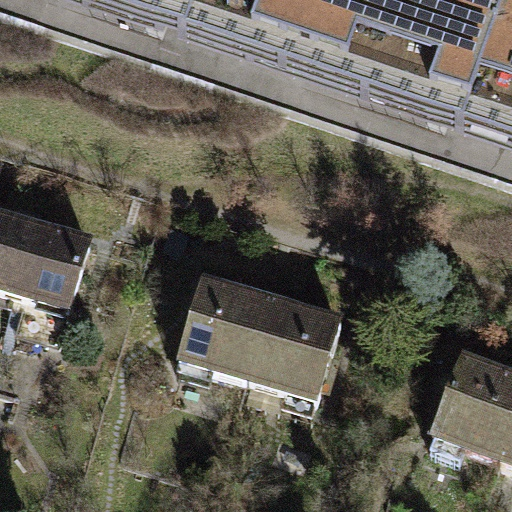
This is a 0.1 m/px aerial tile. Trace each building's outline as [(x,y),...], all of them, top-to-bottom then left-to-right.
[(56,0),(184,43),(198,0),(56,0)] [(461,136),(501,17),(450,0),(198,0),(184,43),(461,136)] [(511,153),(511,20),(501,17),(461,136),(511,153)] [(0,305),(22,236),(0,228),(0,305)] [(104,262),(22,236),(0,305),(0,314),(79,339),(104,262)] [(180,383),(257,406),(282,323),(205,300),(180,383)] [(358,346),(282,323),(257,406),(333,429),(358,346)] [(423,467),(492,494),(511,442),(511,400),(457,380),(423,467)] [(511,442),(492,494),(511,501),(511,442)]
